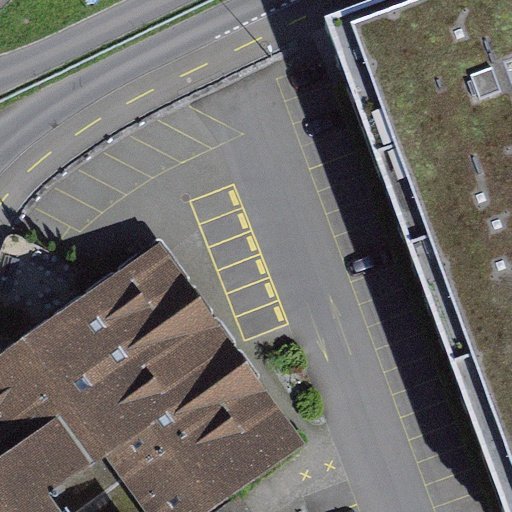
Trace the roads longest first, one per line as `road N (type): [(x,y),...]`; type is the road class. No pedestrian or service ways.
road 1 (unclassified): [(0,136),(277,0)]
road 2 (unclassified): [(156,0),(0,71)]
